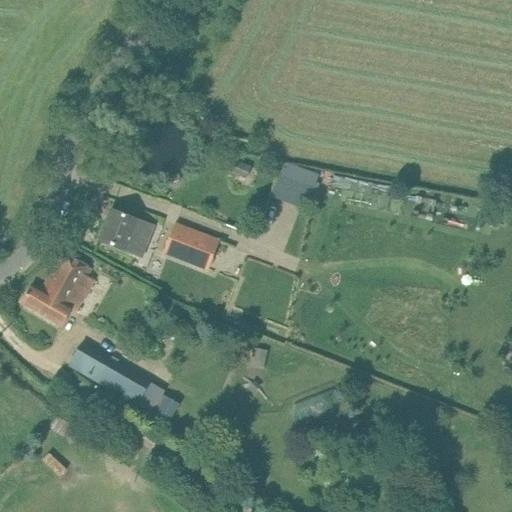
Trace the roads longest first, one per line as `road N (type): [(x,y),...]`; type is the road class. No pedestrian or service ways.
road 1 (unclassified): [(0,277),(44,235),(87,104),(162,0)]
road 2 (track): [(0,320),(26,351),(259,511)]
